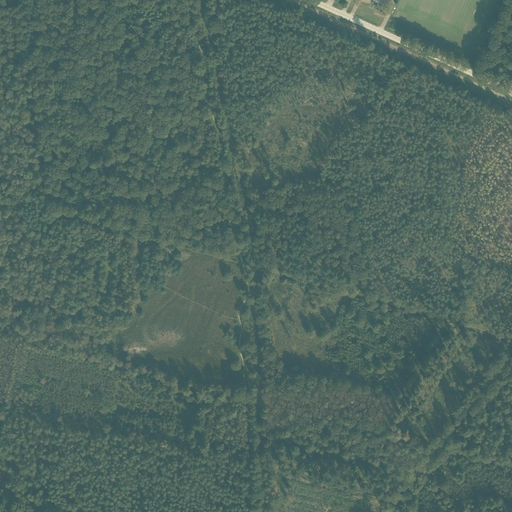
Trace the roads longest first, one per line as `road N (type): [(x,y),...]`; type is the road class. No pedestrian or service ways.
road 1 (track): [(261,511),(254,268),(203,0)]
road 2 (track): [(242,264),(56,211),(8,0)]
road 3 (track): [(511,336),(242,264)]
road 4 (track): [(383,511),(511,346)]
road 5 (tertiary): [(498,85),(313,0)]
